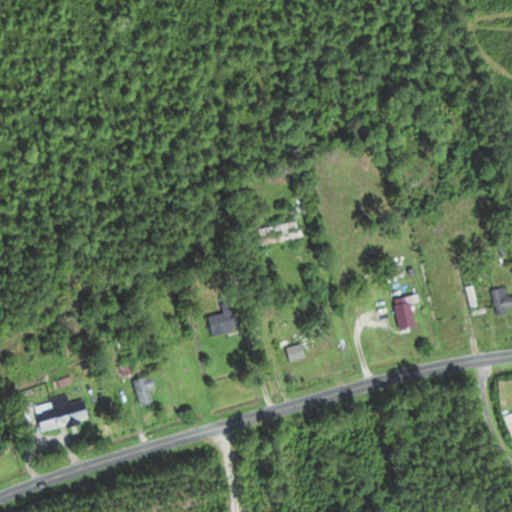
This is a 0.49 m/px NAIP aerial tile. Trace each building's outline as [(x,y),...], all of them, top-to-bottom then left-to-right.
[(472,307),(494,303),(496,315),(511,312),(509,300),(511,299),(509,286),(494,289),(491,271),(475,274),(477,284),(468,286),(472,307)] [(416,328),(416,296),(399,296),(399,328),(416,328)] [(223,301),(226,312),(211,316),(215,335),(242,329),(235,298),(223,301)] [(288,347),(291,360),(313,355),(310,342),(288,347)] [(141,406),(155,404),(153,390),(157,389),(155,376),(136,379),(141,406)] [(52,398),(54,404),(38,408),(43,431),(92,420),(87,400),(71,403),(69,395),(52,398)]
